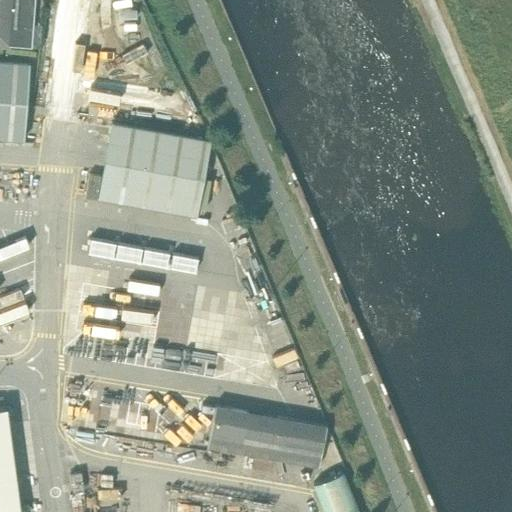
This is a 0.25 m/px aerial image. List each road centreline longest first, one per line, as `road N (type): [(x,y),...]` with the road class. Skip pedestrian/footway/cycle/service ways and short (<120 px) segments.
road 1 (unknown): [(33,381),(244,396),(253,384),(221,274)]
road 2 (unknown): [(51,204),(189,229),(221,274)]
road 3 (unknown): [(221,274),(48,253)]
